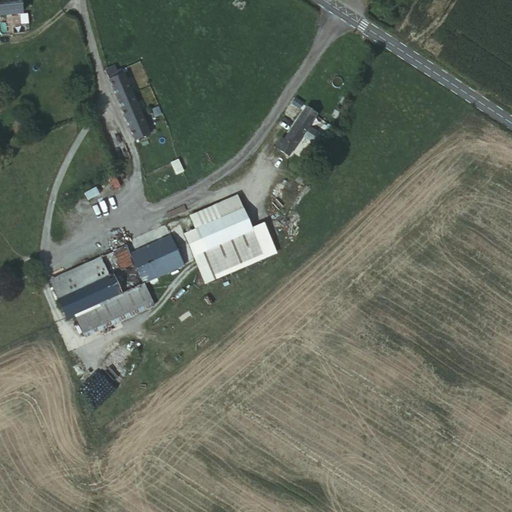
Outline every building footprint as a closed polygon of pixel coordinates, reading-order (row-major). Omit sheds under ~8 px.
[(0,0),(0,14),(22,12),(21,0),(0,0)] [(101,67),(105,76),(121,70),(119,65),(115,66),(112,61),(101,67)] [(121,70),(105,76),(133,137),(148,130),(121,70)] [(302,115),(312,122),(316,115),(307,108),(302,115)] [(302,115),(286,139),(284,141),(295,149),(312,122),(302,115)] [(284,141),(286,139),(282,137),(276,145),(280,147),(284,141)] [(284,141),(280,147),(291,155),(295,149),(284,141)] [(178,160),(172,163),(176,177),(186,173),(178,160)] [(268,260),(255,232),(238,196),(190,216),(204,251),(217,281),(268,260)] [(143,282),(183,264),(170,236),(130,254),(134,263),(143,282)] [(112,273),(134,263),(130,254),(126,245),(51,280),(59,297),(112,273)] [(204,286),(217,281),(204,251),(194,254),(204,286)] [(121,292),(143,282),(134,263),(112,273),(121,292)] [(74,314),(121,292),(112,273),(59,297),(58,297),(66,317),(74,314)] [(74,314),(75,316),(84,337),(155,306),(143,282),(74,314)]
